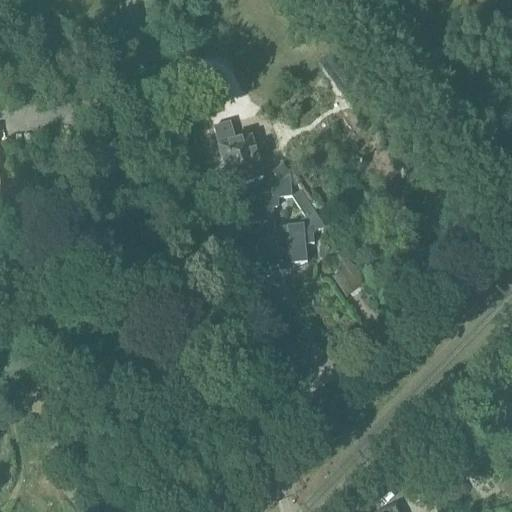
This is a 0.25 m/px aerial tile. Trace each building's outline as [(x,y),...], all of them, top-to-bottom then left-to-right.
[(349,74),(335,85),(355,111),(369,100),(349,74)] [(230,124),(213,129),(219,148),(218,148),(230,190),(265,180),(252,138),(235,143),(230,124)] [(103,165),(113,165),(113,155),(103,155),(103,165)] [(273,174),(280,183),(291,176),(283,166),(273,174)] [(291,198),(292,198),(289,178),(270,190),(271,201),(291,198)] [(292,198),(291,198),(306,221),(302,223),(302,228),(276,230),(276,236),(263,237),(263,235),(249,236),(251,253),(254,253),(255,269),(257,269),(258,279),(264,279),(267,275),(270,275),(269,268),(278,267),(279,272),(287,271),(286,266),(308,264),(305,253),(315,253),(313,236),(323,230),(299,193),(292,198)] [(323,207),(318,198),(310,203),(315,212),(323,207)] [(263,206),(251,207),(251,212),(243,213),(244,226),(275,222),(274,210),(279,210),(278,200),(273,201),(263,202),(263,206)] [(344,253),(332,262),(340,274),(354,294),(367,286),(344,253)]
